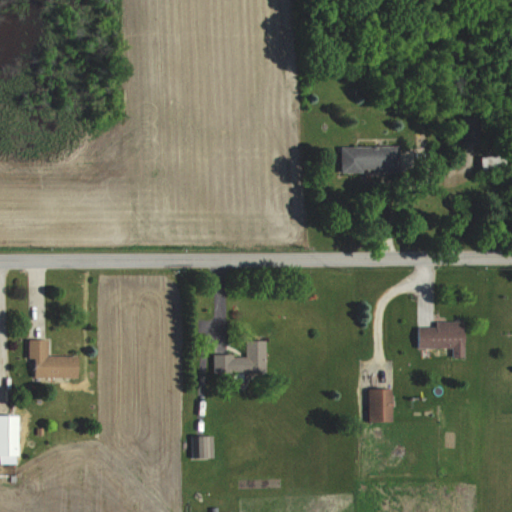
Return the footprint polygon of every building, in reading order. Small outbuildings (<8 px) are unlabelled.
[(334,146),(335,170),(395,169),(394,144),(334,146)] [(411,347),(446,346),(447,356),(457,356),(457,319),(430,320),(431,325),(410,326),(411,347)] [(42,355),(41,338),(23,339),(25,377),(74,376),(74,354),(42,355)] [(260,339),(240,339),(240,354),(208,353),(208,372),(259,373),(260,339)] [(363,420),(386,420),(386,387),(362,387),(363,420)] [(0,462),(8,463),(9,414),(0,413),(0,462)] [(208,456),(208,434),(185,434),(186,456),(208,456)]
